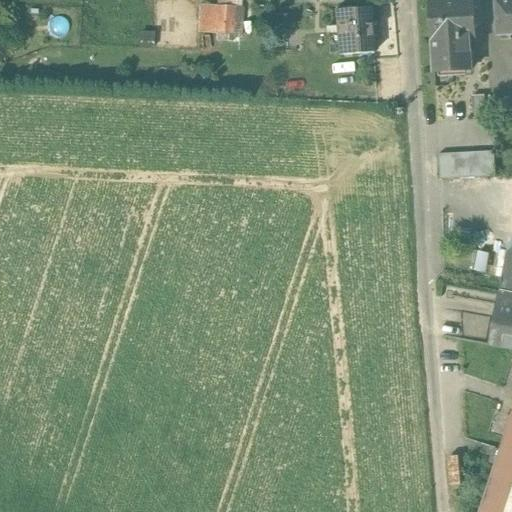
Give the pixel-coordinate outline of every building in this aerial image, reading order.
[(472,0),(467,0),(430,2),(434,71),(471,69),(469,37),(475,37),(472,0)] [(511,0),(497,0),(499,36),(504,36),(504,41),(511,40),(511,37),(511,35),(511,0)] [(242,6),(200,4),(198,33),(235,34),(235,38),(241,38),(242,6)] [(371,8),(338,9),(339,36),(328,36),(329,53),(339,52),(339,55),(373,53),(372,37),(378,37),(377,23),(372,23),(371,8)] [(484,95),(472,95),(474,119),(485,118),(484,95)] [(495,176),(494,151),(438,154),(440,179),(495,176)] [(511,248),(507,252),(500,290),(511,291),(511,248)] [(511,293),(500,292),(491,345),(511,348),(511,293)] [(511,511),(511,411),(478,511),(511,511)]
